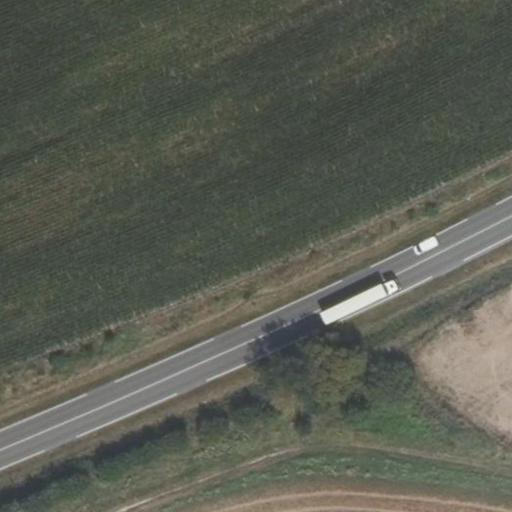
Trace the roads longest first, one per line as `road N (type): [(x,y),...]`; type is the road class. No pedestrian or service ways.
road 1 (tertiary): [(511,216),(0,452)]
road 2 (track): [(511,471),(313,446),(126,511)]
